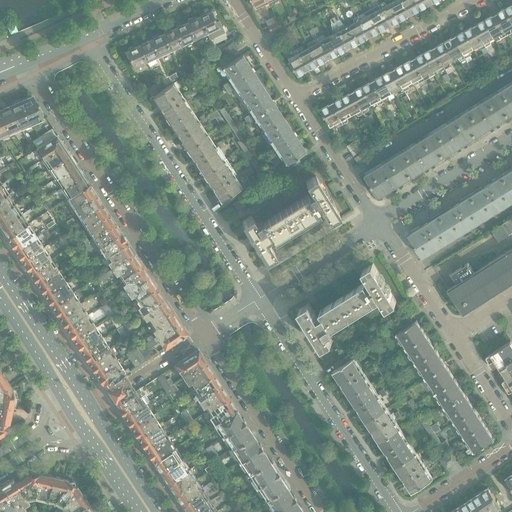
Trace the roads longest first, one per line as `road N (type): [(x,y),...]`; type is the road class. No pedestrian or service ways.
road 1 (residential): [(28,61),(202,332)]
road 2 (residential): [(257,300),(85,36)]
road 3 (secondary): [(159,511),(0,266)]
road 4 (residential): [(396,511),(257,300)]
road 5 (residential): [(202,332),(321,511)]
road 6 (residential): [(474,0),(298,98)]
road 7 (residential): [(380,223),(511,140)]
road 8 (residential): [(380,223),(298,98)]
road 9 (residential): [(257,300),(380,223)]
road 10 (residential): [(453,332),(380,223)]
